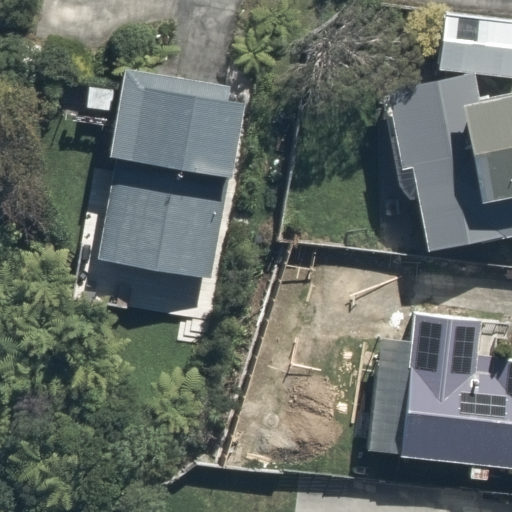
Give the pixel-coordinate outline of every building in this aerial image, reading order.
[(511,12),(451,7),(445,60),(511,66),(511,12)] [(259,83),(128,59),(90,262),(222,286),(259,83)] [(473,67),(387,82),(416,256),(511,240),(511,79),(476,85),(473,67)] [(416,256),(327,249),(320,321),(374,326),(410,329),(412,308),(416,256)] [(410,329),(374,326),(362,462),(511,475),(511,345),(491,344),(493,315),(412,308),(410,329)]
